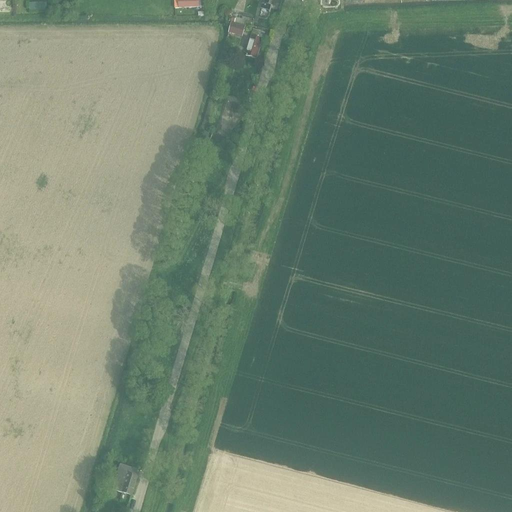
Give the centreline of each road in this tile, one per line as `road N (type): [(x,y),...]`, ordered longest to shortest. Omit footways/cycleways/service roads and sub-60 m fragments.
road 1 (track): [(77,511),(218,33),(0,29)]
road 2 (track): [(183,511),(329,29),(511,15)]
road 3 (unclassified): [(133,511),(289,0)]
road 4 (track): [(165,405),(222,286),(251,285)]
road 5 (track): [(149,267),(177,264),(234,174)]
